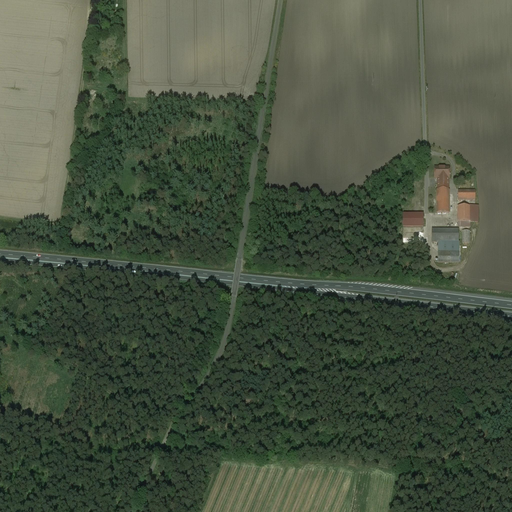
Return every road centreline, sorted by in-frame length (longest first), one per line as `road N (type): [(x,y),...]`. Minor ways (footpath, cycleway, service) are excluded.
road 1 (residential): [(281,0),(227,331),(131,511)]
road 2 (trunk): [(0,261),(492,313)]
road 3 (trunk): [(472,300),(0,254)]
